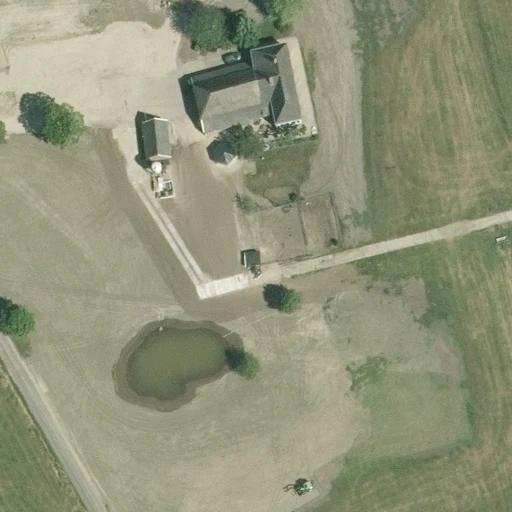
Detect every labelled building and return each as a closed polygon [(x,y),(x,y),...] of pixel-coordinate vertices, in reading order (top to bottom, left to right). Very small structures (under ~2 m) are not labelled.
[(2,0),(7,22),(23,19),(19,0),(2,0)] [(160,22),(132,26),(136,53),(164,49),(160,22)] [(0,70),(69,66),(66,27),(0,31),(0,70)] [(181,53),(183,64),(219,60),(218,49),(181,53)] [(252,57),(253,62),(265,118),(273,116),(276,129),(300,124),(285,50),(252,57)] [(253,62),(191,79),(205,136),(266,119),(265,118),(253,62)] [(84,67),(0,72),(0,111),(41,109),(40,99),(86,96),(84,67)] [(166,124),(142,126),(146,162),(170,160),(166,124)] [(232,148),(220,145),(212,154),(215,165),(227,168),(235,160),(232,148)] [(87,210),(83,189),(33,197),(36,218),(87,210)] [(0,201),(0,224),(8,224),(7,201),(0,201)] [(193,302),(207,298),(203,285),(190,289),(193,302)] [(25,318),(39,356),(54,350),(40,313),(25,318)] [(144,467),(298,406),(279,357),(124,419),(144,467)]
